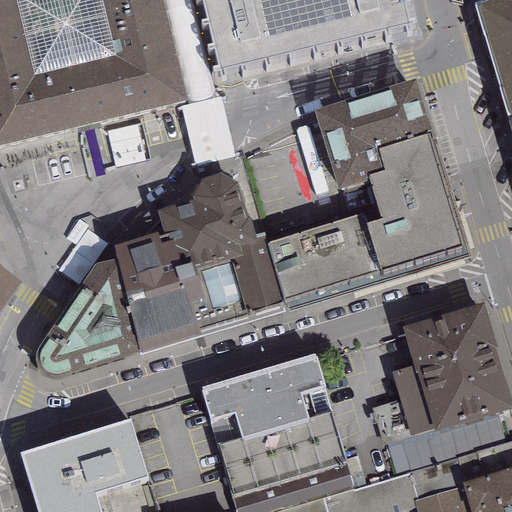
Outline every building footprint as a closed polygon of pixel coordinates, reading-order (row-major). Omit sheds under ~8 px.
[(0,0),(0,153),(187,108),(160,0),(0,0)] [(405,0),(191,0),(211,78),(413,29),(405,0)] [(509,126),(511,125),(511,1),(475,12),(509,126)] [(415,87),(313,117),(337,198),(369,189),(368,184),(385,179),(379,157),(429,142),(432,141),(415,87)] [(455,228),(429,142),(379,157),(385,179),(368,184),(369,189),(382,227),(367,231),(363,219),(267,248),(287,314),(384,284),(471,259),(462,225),(455,228)] [(114,252),(117,264),(140,358),(287,314),(267,248),(264,237),(255,240),(249,220),(247,221),(237,187),(222,179),(202,185),(191,202),(193,205),(157,215),(163,238),(114,252)] [(140,358),(117,264),(96,269),(41,347),(39,350),(36,355),(35,361),(35,367),(38,372),(42,377),(44,379),(48,381),(52,383),(55,383),(58,382),(140,358)] [(0,273),(0,319),(20,289),(0,273)] [(484,309),(402,333),(413,370),(415,378),(417,378),(496,355),(498,355),(484,309)] [(511,414),(511,409),(496,355),(417,378),(434,433),(435,437),(451,432),(511,414)] [(316,359),(201,392),(235,511),(285,511),(354,492),(316,359)] [(415,378),(413,370),(392,376),(410,440),(434,433),(417,378),(415,378)] [(157,511),(130,426),(21,459),(36,511),(157,511)] [(459,460),(451,432),(435,437),(434,433),(410,440),(401,442),(410,473),(459,460)] [(511,511),(511,473),(416,502),(418,511),(511,511)]
